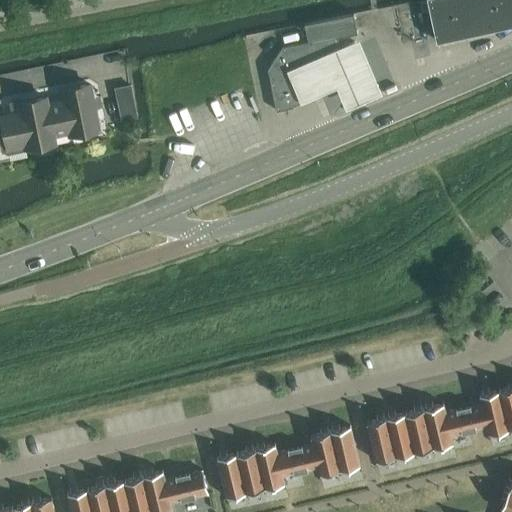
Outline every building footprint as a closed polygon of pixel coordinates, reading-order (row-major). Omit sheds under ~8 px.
[(511,0),(429,0),(437,39),(438,41),(511,25),(511,0)] [(283,47),(269,69),(278,111),(295,107),(294,106),(305,101),(304,101),(291,70),(325,57),(324,54),(322,50),(340,43),(339,37),(359,33),(357,23),(356,16),(356,14),(305,23),(306,28),(307,32),(308,39),(309,41),(283,47)] [(326,57),(292,71),(305,100),(337,86),(342,96),(347,108),(382,93),(377,80),(359,39),(324,53),(326,57)] [(62,100),(47,104),(53,135),(68,131),(69,134),(98,128),(89,84),(60,90),(62,100)] [(132,84),(116,88),(122,120),(138,117),(132,84)] [(3,130),(0,134),(0,135),(3,151),(8,153),(28,150),(27,147),(55,141),(53,135),(47,104),(46,97),(44,98),(19,103),(18,100),(11,102),(13,113),(2,115),(5,130),(3,130)] [(485,394),(481,395),(483,403),(488,426),(490,434),(493,433),(505,430),(509,429),(511,428),(511,387),(511,388),(490,393),(485,394)] [(426,408),(425,408),(434,447),(435,447),(437,446),(449,443),(453,442),(452,434),(446,411),(444,403),(436,405),(433,406),(428,407),(426,408)] [(474,405),(446,411),(452,434),(455,434),(465,431),(488,426),(483,403),(479,404),(474,405)] [(407,412),(405,413),(415,452),(416,451),(419,451),(431,448),(434,447),(425,408),(422,409),(417,410),(407,412)] [(387,417),(386,417),(395,456),(396,456),(400,455),(412,452),(415,452),(405,413),(396,415),(391,416),(387,417)] [(380,419),(368,422),(377,461),(382,460),(394,457),(395,456),(386,417),(384,418),(380,419)] [(335,430),(332,430),(341,469),(344,469),(356,466),(361,465),(351,426),(340,428),(335,430)] [(324,432),(312,435),(314,443),(319,466),(321,474),(326,473),(338,470),(341,469),(332,430),(328,431),(324,432)] [(305,445),(278,452),(283,475),(285,474),(297,471),(319,466),(314,443),(310,444),(305,445)] [(257,448),(256,448),(266,487),(269,486),(281,483),(285,482),(283,475),(278,452),(276,444),(264,446),(260,448),(257,448)] [(238,453),(237,453),(246,492),(247,492),(250,491),(262,488),(266,487),(256,448),(253,449),(249,450),(238,453)] [(222,456),(218,457),(228,496),(232,495),(244,492),(246,492),(237,453),(227,455),(222,456)] [(166,479),(165,479),(170,502),(171,501),(182,499),(208,493),(209,492),(204,470),(179,475),(174,477),(166,479)] [(147,475),(144,475),(153,511),(161,511),(169,510),(173,509),(171,501),(170,502),(165,479),(166,479),(164,471),(152,474),(147,475)] [(126,480),(133,511),(153,511),(144,475),(141,476),(136,477),(126,480)] [(108,484),(107,484),(113,511),(133,511),(126,480),(115,482),(110,484),(108,484)] [(99,486),(88,489),(93,511),(113,511),(107,484),(104,485),(99,486)] [(73,493),(69,493),(73,511),(93,511),(88,489),(78,491),(73,493)] [(507,497),(502,510),(507,511),(511,511),(511,489),(510,489),(509,493),(507,497)] [(33,502),(32,502),(34,511),(56,511),(53,497),(41,500),(36,501),(33,502)] [(14,507),(15,511),(34,511),(32,502),(29,503),(25,504),(14,507)]
